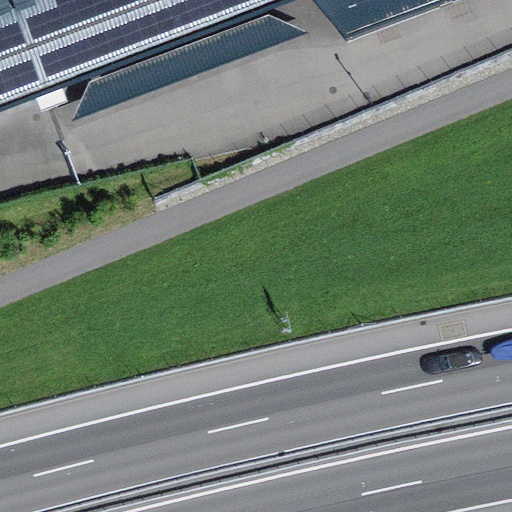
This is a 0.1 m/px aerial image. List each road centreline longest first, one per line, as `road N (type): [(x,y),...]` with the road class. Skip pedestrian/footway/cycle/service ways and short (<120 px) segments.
road 1 (motorway): [(511,356),(381,378),(0,476)]
road 2 (motorway): [(263,511),(511,453)]
